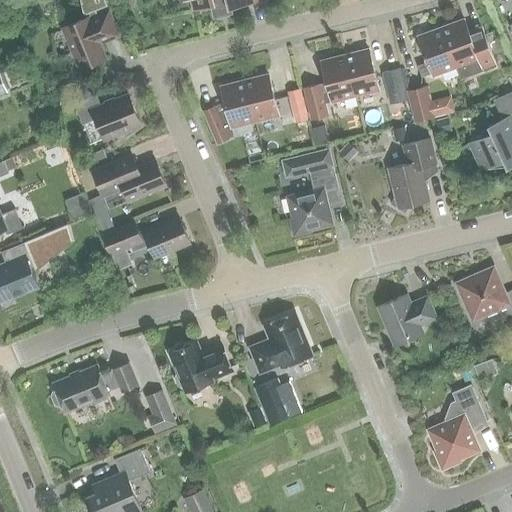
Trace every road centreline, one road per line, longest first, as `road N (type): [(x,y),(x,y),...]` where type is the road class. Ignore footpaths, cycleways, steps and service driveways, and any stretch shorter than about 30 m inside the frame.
road 1 (residential): [(243,288),(157,81),(157,64),(404,0)]
road 2 (residential): [(424,509),(323,270)]
road 3 (unclassified): [(243,288),(94,326),(0,362)]
road 4 (unclassified): [(511,223),(323,270)]
